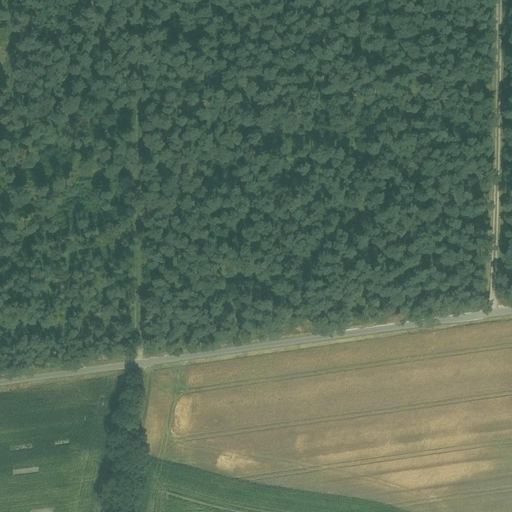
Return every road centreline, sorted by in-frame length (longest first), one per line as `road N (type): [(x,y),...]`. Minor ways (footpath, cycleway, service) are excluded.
road 1 (track): [(0,382),(511,308)]
road 2 (track): [(493,310),(502,0)]
road 3 (track): [(121,511),(152,360)]
